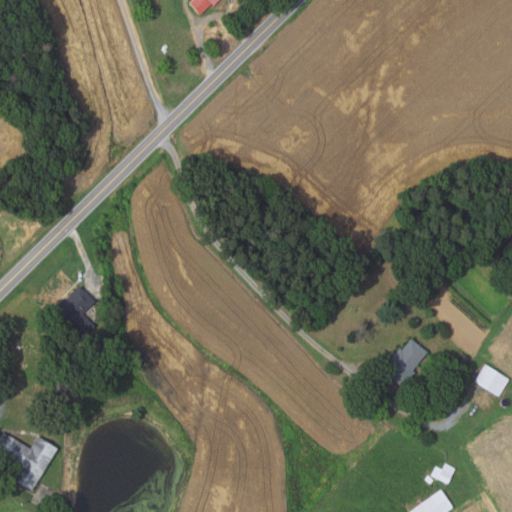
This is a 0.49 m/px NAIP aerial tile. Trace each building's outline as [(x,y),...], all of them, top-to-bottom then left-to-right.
[(200,14),(189,2),(191,0),(217,0),(212,5),(211,3),(200,14)] [(79,341),(52,313),(79,286),(95,302),(83,314),(94,326),(79,341)] [(404,388),(384,372),(390,364),(388,362),(400,347),(402,349),(412,336),(422,345),(421,347),(427,352),(413,370),(416,372),(404,388)] [(459,352),(468,357),(459,372),(451,368),(459,352)] [(498,396),(475,381),(485,365),(509,380),(498,396)] [(58,376),(69,379),(65,395),(54,393),(58,376)] [(56,410),(64,412),(62,419),(54,416),(56,410)] [(32,490),(11,477),(18,465),(0,453),(0,436),(3,431),(30,448),(37,436),(57,449),(32,490)] [(456,468),(447,484),(431,476),(436,466),(442,469),(445,463),(456,468)] [(445,511),(408,511),(440,489),(453,507),(445,511)]
